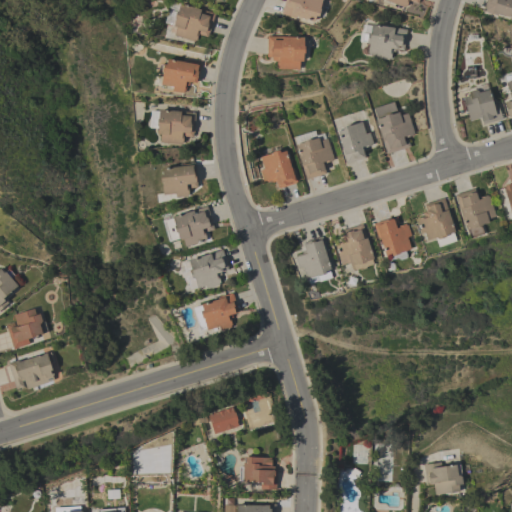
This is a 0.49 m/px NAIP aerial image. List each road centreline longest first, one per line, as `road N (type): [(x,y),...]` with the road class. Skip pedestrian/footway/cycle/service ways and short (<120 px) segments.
road 1 (residential): [(303,511),(306,427),(229,179),(225,96),(255,0)]
road 2 (residential): [(0,432),(284,345)]
road 3 (residential): [(247,230),(511,145)]
road 4 (residential): [(450,163),(436,78),(449,0)]
